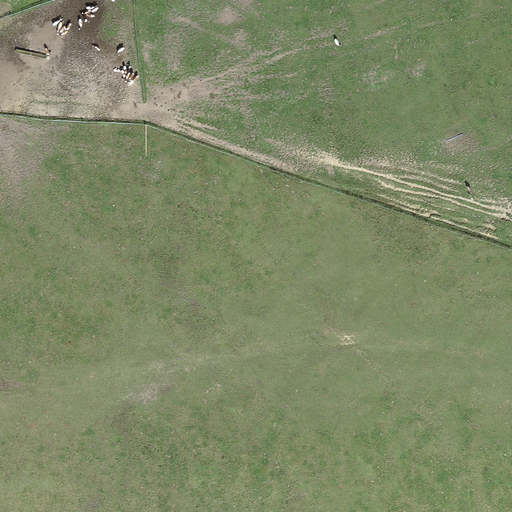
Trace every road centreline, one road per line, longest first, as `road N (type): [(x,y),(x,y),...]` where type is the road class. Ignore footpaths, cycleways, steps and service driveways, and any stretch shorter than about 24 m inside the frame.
road 1 (track): [(0,401),(299,353),(511,361)]
road 2 (track): [(0,168),(16,203),(87,257),(299,353)]
